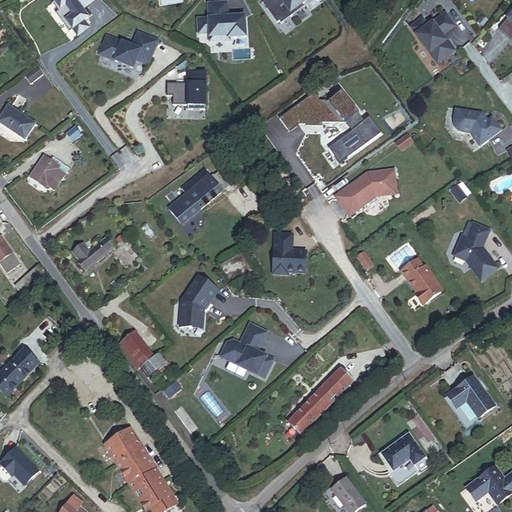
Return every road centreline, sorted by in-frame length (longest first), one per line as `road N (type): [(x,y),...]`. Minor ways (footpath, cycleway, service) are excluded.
road 1 (residential): [(246,511),(416,362),(511,304)]
road 2 (residential): [(34,246),(231,511)]
road 3 (unclassified): [(34,246),(152,158),(132,112),(151,95)]
